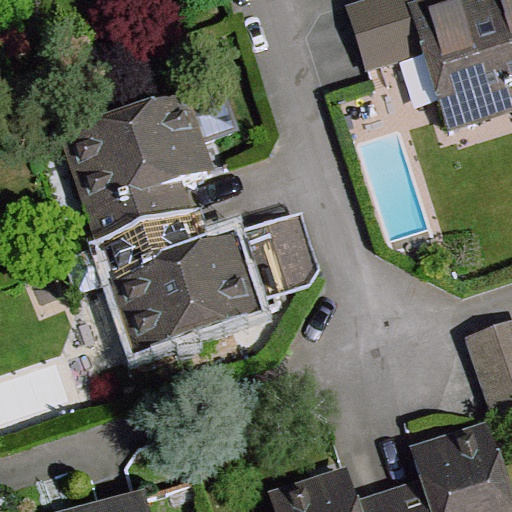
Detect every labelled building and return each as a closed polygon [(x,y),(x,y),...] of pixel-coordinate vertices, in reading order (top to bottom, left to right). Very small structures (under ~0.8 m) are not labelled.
[(511,0),(435,0),(407,9),(404,0),(377,0),(348,9),(367,70),(418,54),(443,137),(511,115),(511,0)] [(211,173),(183,99),(58,146),(137,355),(264,308),(237,236),(204,249),(180,184),(211,173)] [(511,411),(511,323),(471,339),(500,416),(511,411)] [(343,472),(268,496),(273,511),(508,511),(481,426),(408,449),(419,483),(353,504),(343,472)] [(146,511),(142,496),(79,511),(146,511)]
